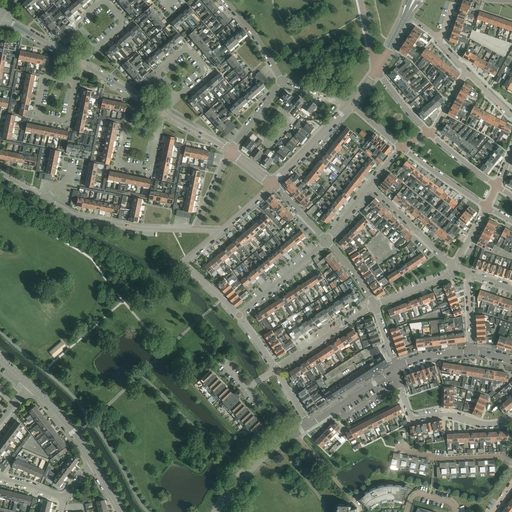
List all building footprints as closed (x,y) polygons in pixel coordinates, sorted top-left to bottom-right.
[(34,0),(28,0),(27,1),(32,6),(36,11),(38,9),(34,4),(36,2),(37,2),(34,0)] [(34,0),(37,2),(36,2),(44,11),(46,9),(41,3),(43,1),(42,0),(34,0)] [(68,0),(67,0),(66,1),(70,5),(67,7),(68,9),(73,14),(77,10),(73,5),(68,0)] [(73,0),(75,3),(73,5),(77,10),(82,6),(77,1),(78,1),(77,0),(73,0)] [(127,1),(122,6),(126,10),(131,6),(137,0),(133,0),(133,1),(132,1),(129,3),(127,1)] [(202,5),(199,8),(200,10),(204,7),(206,10),(208,8),(213,3),(210,0),(208,0),(204,3),(202,5)] [(462,4),(461,7),(470,10),(472,10),(478,13),(481,6),(477,4),(475,8),(474,8),(473,6),(472,7),(471,7),(472,3),(471,3),(471,2),(470,1),(469,2),(464,0),(463,1),(462,1),(462,3),(462,4)] [(27,1),(23,5),(27,10),(28,9),(32,6),(27,1)] [(64,3),(62,5),(66,10),(64,13),(67,17),(68,18),(73,14),(68,9),(67,7),(64,3)] [(206,10),(203,12),(205,14),(207,11),(208,12),(210,14),(217,8),(213,3),(208,8),(206,10)] [(135,10),(130,15),(134,19),(148,6),(146,4),(140,10),(138,7),(137,8),(135,10)] [(131,6),(126,10),(130,15),(135,10),(131,6)] [(40,18),(41,20),(42,20),(44,22),(52,15),(58,9),(57,7),(48,14),(47,11),(45,13),(40,17),(40,18)] [(189,7),(184,11),(191,19),(192,19),(197,25),(199,24),(194,17),(191,15),(194,12),(190,8),(189,7)] [(461,7),(459,12),(473,17),(474,17),(474,15),(471,13),(472,10),(470,10),(461,7)] [(149,8),(134,20),(137,24),(139,22),(138,20),(140,18),(140,19),(146,14),(148,17),(153,12),(149,8)] [(210,14),(203,20),(205,22),(212,16),(214,19),(216,17),(221,12),(217,8),(210,14)] [(184,11),(180,15),(185,20),(191,27),(193,25),(189,20),(191,19),(184,11)] [(44,22),(44,23),(46,25),(48,27),(53,22),(62,14),(60,12),(55,17),(53,18),(52,15),(44,22)] [(148,17),(143,21),(144,23),(148,20),(150,22),(152,21),(157,17),(153,12),(148,17)] [(214,19),(211,21),(212,23),(215,21),(216,21),(216,20),(218,23),(219,23),(220,22),(220,21),(225,17),(226,16),(224,14),(223,14),(221,12),(216,17),(214,19)] [(458,14),(457,17),(457,18),(458,18),(457,18),(465,21),(468,21),(469,18),(472,20),(473,17),(459,12),(459,14),(458,14)] [(477,19),(476,22),(477,22),(479,23),(480,20),(483,21),(486,14),(480,12),(479,13),(477,19)] [(486,14),(483,21),(489,23),(491,16),(486,14)] [(177,17),(175,19),(180,24),(186,31),(188,33),(190,31),(182,22),(185,20),(180,15),(179,15),(177,17)] [(491,16),(489,23),(495,25),(497,18),(491,16)] [(150,22),(146,26),(148,28),(153,23),(156,26),(161,21),(157,17),(152,21),(150,22)] [(218,23),(214,26),(216,28),(219,25),(221,24),(224,26),(229,22),(229,21),(230,21),(230,20),(228,18),(227,18),(227,19),(225,17),(220,21),(220,22),(219,23),(218,23)] [(457,18),(456,24),(463,26),(473,29),(473,27),(464,24),(465,21),(457,18)] [(497,18),(495,25),(500,27),(503,20),(497,18)] [(175,19),(171,23),(175,28),(180,24),(175,19)] [(501,27),(500,30),(502,30),(503,28),(506,29),(508,22),(503,20),(500,27),(501,27)] [(156,26),(150,30),(152,32),(157,29),(159,31),(160,31),(165,26),(161,21),(156,26)] [(53,22),(48,27),(52,31),(57,26),(53,22)] [(230,23),(228,25),(234,32),(231,34),(233,36),(238,42),(243,38),(236,30),(231,25),(230,23)] [(239,27),(236,30),(243,38),(247,34),(238,23),(236,25),(239,27)] [(51,32),(53,34),(54,34),(55,34),(56,36),(58,33),(61,32),(63,30),(65,28),(66,26),(64,24),(61,27),(59,25),(57,26),(52,31),(51,32)] [(456,24),(454,29),(461,32),(462,29),(472,32),(473,29),(463,26),(456,24)] [(137,25),(132,29),(137,35),(139,37),(142,41),(145,39),(141,34),(141,33),(142,32),(141,31),(137,25)] [(416,26),(412,32),(428,43),(429,42),(426,40),(427,38),(423,35),(425,33),(416,26)] [(173,28),(171,29),(174,32),(172,35),(178,42),(182,39),(177,33),(173,28)] [(132,29),(127,33),(132,39),(137,44),(138,42),(136,40),(139,37),(137,35),(132,29)] [(227,29),(225,31),(231,37),(228,39),(229,40),(233,46),(234,46),(235,46),(237,45),(237,44),(236,43),(238,42),(233,36),(231,34),(227,29)] [(454,29),(452,35),(466,39),(466,38),(467,37),(460,35),(461,32),(454,29)] [(169,32),(167,30),(165,32),(169,37),(167,39),(169,41),(174,46),(178,42),(172,35),(171,34),(171,35),(169,32)] [(193,31),(188,36),(192,40),(198,36),(193,31)] [(412,32),(409,37),(416,42),(418,38),(427,44),(428,43),(412,32)] [(127,33),(123,37),(128,43),(132,48),(134,46),(130,41),(132,39),(127,33)] [(223,33),(221,35),(224,39),(227,42),(224,44),(224,45),(228,50),(229,50),(230,51),(232,49),(232,48),(232,47),(233,46),(229,40),(228,39),(224,35),(223,33)] [(198,36),(192,40),(196,45),(201,40),(207,35),(206,34),(203,36),(202,36),(200,38),(198,36)] [(452,35),(449,41),(460,45),(461,42),(462,42),(468,44),(469,41),(466,39),(452,35)] [(164,36),(163,37),(165,40),(166,41),(163,43),(163,44),(164,44),(164,45),(169,50),(174,46),(169,41),(167,39),(164,36)] [(123,37),(118,41),(123,46),(128,43),(123,37)] [(409,37),(405,42),(413,47),(416,42),(409,37)] [(201,40),(196,45),(200,49),(205,45),(211,40),(209,38),(203,43),(201,40)] [(160,39),(158,41),(161,45),(158,47),(160,49),(165,54),(164,55),(165,55),(167,53),(167,52),(169,51),(169,50),(164,45),(164,44),(163,44),(163,43),(160,39)] [(116,43),(114,45),(119,50),(123,55),(126,59),(128,58),(123,51),(121,49),(123,46),(118,41),(117,40),(115,42),(115,43),(116,43)] [(0,41),(0,46),(0,48),(8,50),(16,52),(16,51),(19,52),(19,51),(20,46),(16,45),(15,49),(8,47),(9,44),(5,43),(5,42),(1,41),(0,41)] [(405,42),(402,47),(409,51),(412,53),(417,57),(419,54),(411,49),(413,47),(405,42)] [(147,43),(145,45),(149,49),(151,52),(149,54),(155,62),(160,58),(153,50),(151,47),(151,48),(147,43)] [(156,48),(153,50),(160,58),(164,55),(165,54),(160,49),(158,47),(155,43),(155,44),(154,45),(156,48)] [(114,45),(109,49),(114,54),(122,63),(125,61),(119,55),(117,54),(116,53),(119,50),(114,45)] [(205,45),(200,49),(204,54),(209,49),(205,45)] [(209,49),(204,54),(208,58),(213,54),(219,49),(217,47),(214,50),(214,49),(211,52),(209,49)] [(399,51),(399,52),(406,57),(408,54),(416,59),(417,57),(412,53),(409,51),(402,47),(399,51)] [(0,54),(7,55),(15,57),(17,58),(18,53),(19,52),(16,51),(16,52),(15,55),(7,53),(8,50),(0,48),(0,54)] [(213,54),(208,58),(212,63),(217,58),(217,59),(219,57),(227,50),(225,48),(215,56),(213,54)] [(467,51),(463,58),(468,61),(472,54),(475,49),(472,48),(471,49),(470,49),(468,48),(467,51)] [(109,49),(105,53),(114,63),(116,62),(112,57),(114,54),(109,49)] [(417,65),(417,66),(419,68),(419,67),(431,52),(426,49),(421,55),(424,57),(420,62),(417,65)] [(146,51),(144,53),(149,58),(146,61),(150,66),(155,62),(149,54),(146,51)] [(419,67),(419,68),(420,69),(421,69),(428,60),(431,62),(435,56),(431,52),(419,67)] [(217,58),(212,63),(216,68),(227,58),(228,57),(231,55),(229,53),(223,57),(219,57),(217,59),(217,58)] [(0,60),(5,61),(5,62),(8,62),(10,62),(10,60),(9,60),(6,59),(7,56),(7,55),(0,54),(0,60)] [(472,54),(468,61),(473,64),(477,57),(478,55),(476,54),(475,56),(472,54)] [(128,61),(122,65),(126,70),(133,64),(141,58),(139,55),(135,59),(130,64),(128,61)] [(231,56),(221,65),(223,66),(225,64),(226,64),(228,63),(230,65),(235,60),(236,60),(236,59),(234,57),(233,57),(233,58),(231,56)] [(432,67),(427,73),(429,74),(429,73),(435,66),(440,60),(435,56),(431,62),(433,64),(432,67)] [(477,57),(473,64),(474,64),(479,67),(483,60),(477,57)] [(494,66),(490,73),(495,76),(499,69),(500,66),(500,67),(504,61),(505,58),(502,57),(501,59),(498,65),(495,63),(494,66)] [(395,69),(389,75),(393,79),(399,74),(402,71),(412,62),(406,58),(404,61),(406,62),(406,63),(402,67),(399,69),(397,67),(395,69)] [(488,63),(484,70),(485,70),(484,70),(485,71),(486,72),(487,72),(490,73),(494,66),(495,63),(497,60),(494,59),(493,61),(490,59),(488,63)] [(235,60),(230,65),(234,70),(239,65),(235,60)] [(429,74),(428,75),(431,77),(436,70),(438,72),(440,70),(445,63),(440,60),(435,66),(429,73),(429,74)] [(483,60),(479,67),(484,70),(488,63),(483,60)] [(440,75),(433,84),(435,86),(438,82),(440,80),(441,78),(450,67),(445,63),(440,70),(438,72),(440,73),(440,75)] [(133,64),(126,70),(130,75),(136,70),(141,65),(139,64),(136,67),(133,64)] [(229,74),(226,76),(228,78),(230,75),(234,73),(237,75),(238,74),(243,69),(239,65),(234,70),(229,74)] [(450,67),(441,78),(442,80),(443,80),(445,77),(448,79),(454,71),(450,67)] [(237,75),(231,80),(232,82),(240,76),(242,79),(247,74),(243,69),(238,74),(237,75)] [(399,74),(393,79),(396,83),(403,78),(405,76),(410,71),(409,69),(404,73),(402,71),(399,74)] [(136,70),(130,75),(134,79),(140,75),(136,70)] [(448,79),(443,85),(445,87),(449,81),(450,81),(453,83),(455,81),(459,75),(454,71),(448,79)] [(215,76),(214,77),(219,82),(219,83),(221,85),(227,92),(232,87),(230,85),(227,87),(223,83),(223,81),(225,80),(224,78),(222,76),(219,73),(218,72),(216,75),(216,76),(215,76)] [(140,75),(134,79),(138,84),(140,82),(143,80),(145,78),(147,76),(149,74),(148,74),(147,73),(144,75),(142,77),(140,75)] [(403,78),(396,83),(400,88),(408,81),(414,76),(412,74),(410,76),(407,78),(405,76),(403,78)] [(212,79),(210,81),(216,88),(219,92),(221,90),(219,87),(219,86),(221,85),(219,83),(219,82),(214,77),(214,76),(213,76),(211,78),(211,79),(212,79)] [(254,83),(256,85),(255,85),(260,91),(265,87),(265,86),(263,84),(261,82),(259,80),(257,77),(256,76),(254,77),(257,80),(256,81),(254,83)] [(410,87),(418,80),(417,79),(414,80),(410,83),(408,81),(400,88),(404,92),(410,87)] [(419,86),(408,96),(412,101),(418,95),(420,94),(419,92),(419,91),(428,83),(426,80),(419,86)] [(210,81),(205,85),(210,90),(218,99),(220,98),(215,91),(214,90),(216,88),(210,81)] [(465,82),(462,88),(475,95),(476,93),(470,90),(472,86),(465,82)] [(245,90),(244,91),(251,99),(256,95),(251,89),(247,84),(245,85),(248,88),(245,90)] [(205,85),(201,89),(207,96),(210,100),(212,98),(209,95),(210,95),(208,92),(210,90),(205,85)] [(251,89),(256,95),(260,91),(255,85),(251,89)] [(410,87),(404,92),(408,96),(419,86),(417,85),(412,89),(410,87)] [(243,92),(240,94),(242,97),(247,103),(251,99),(244,91),(245,90),(242,87),(241,89),(243,92)] [(459,93),(459,94),(466,97),(467,94),(474,98),(475,95),(462,88),(459,93)] [(12,89),(11,95),(14,96),(15,92),(23,94),(23,98),(30,99),(32,93),(24,92),(15,90),(12,89)] [(83,89),(82,93),(83,93),(82,96),(90,98),(92,98),(98,99),(101,100),(102,94),(99,93),(98,97),(93,96),(94,93),(94,92),(92,92),(91,92),(87,91),(87,90),(86,90),(83,89)] [(201,89),(196,93),(201,98),(203,100),(206,104),(209,108),(211,106),(208,103),(204,98),(207,96),(201,89)] [(230,91),(228,93),(236,102),(233,105),(238,110),(238,111),(239,111),(241,109),(241,108),(242,107),(237,101),(238,101),(230,91)] [(238,91),(236,93),(239,96),(238,96),(240,99),(238,101),(237,101),(242,107),(247,103),(242,97),(240,94),(238,91)] [(285,91),(280,98),(283,100),(286,102),(287,102),(290,105),(295,99),(285,91)] [(193,95),(192,97),(196,102),(197,102),(205,111),(206,110),(204,107),(204,106),(200,102),(203,100),(201,98),(196,93),(196,92),(195,92),(193,94),(193,95)] [(431,93),(429,95),(434,100),(431,102),(436,108),(441,104),(435,98),(436,98),(434,96),(433,96),(431,93)] [(424,94),(423,96),(429,103),(427,106),(432,112),(436,108),(431,102),(424,94)] [(436,98),(435,98),(441,104),(445,100),(440,94),(436,98)] [(459,94),(456,99),(469,106),(470,105),(472,107),(474,105),(464,100),(466,97),(459,94)] [(225,95),(223,97),(225,100),(229,105),(229,106),(227,108),(228,109),(232,114),(233,115),(238,110),(233,105),(229,99),(225,95)] [(82,96),(81,102),(89,103),(89,104),(91,104),(92,101),(92,98),(90,98),(82,96)] [(288,108),(286,111),(288,113),(294,105),(297,108),(298,108),(303,100),(297,96),(295,99),(290,105),(288,108)] [(3,99),(1,107),(7,108),(9,100),(9,97),(7,97),(7,99),(3,99)] [(192,97),(187,101),(192,106),(194,108),(196,106),(202,113),(205,111),(197,102),(196,102),(192,97)] [(101,107),(101,109),(104,110),(103,116),(105,117),(107,110),(109,100),(103,99),(101,107)] [(468,108),(469,106),(456,99),(453,104),(460,108),(462,105),(464,106),(468,108)] [(297,108),(291,116),(294,118),(302,108),(310,114),(317,105),(310,100),(307,103),(303,100),(298,108),(297,108)] [(413,102),(410,104),(412,107),(415,104),(417,107),(421,111),(418,113),(418,114),(421,117),(421,118),(422,120),(423,119),(423,120),(428,116),(422,110),(423,109),(419,105),(416,103),(415,100),(413,102)] [(10,101),(9,107),(12,108),(12,104),(21,106),(20,109),(28,111),(29,105),(21,104),(21,103),(13,101),(13,102),(10,101)] [(422,101),(420,102),(425,107),(423,109),(422,110),(428,116),(432,112),(427,106),(422,101)] [(81,102),(80,108),(88,109),(88,110),(90,110),(91,107),(88,107),(89,104),(89,103),(81,102)] [(210,109),(204,114),(209,118),(214,114),(215,112),(224,105),(222,104),(215,110),(212,107),(210,109)] [(453,104),(451,109),(464,116),(465,114),(462,112),(459,110),(460,108),(453,104)] [(472,119),(468,125),(470,127),(472,124),(473,122),(480,109),(474,106),(472,110),(470,113),(469,116),(471,118),(472,119)] [(214,114),(209,118),(212,123),(218,118),(224,113),(223,113),(227,110),(225,108),(219,113),(218,115),(215,112),(214,114)] [(448,115),(455,118),(458,120),(459,117),(466,120),(467,118),(464,116),(451,109),(448,115)] [(480,109),(473,122),(475,123),(477,120),(480,121),(481,119),(485,112),(480,109)] [(484,121),(481,127),(483,128),(485,125),(486,122),(490,115),(485,112),(481,119),(484,121)] [(77,114),(77,117),(78,117),(78,120),(86,121),(96,123),(98,117),(94,117),(93,120),(86,119),(87,115),(79,114),(78,114),(77,114)] [(490,115),(486,122),(485,125),(490,128),(492,125),(496,118),(490,115)] [(218,118),(212,123),(216,127),(222,123),(227,118),(226,116),(223,119),(223,118),(220,121),(218,118)] [(443,128),(440,131),(443,134),(444,134),(445,135),(451,129),(457,122),(450,118),(449,120),(452,123),(450,125),(447,124),(444,128),(443,127),(443,128)] [(492,132),(491,133),(493,134),(494,133),(496,130),(497,127),(501,120),(496,118),(492,125),(495,126),(492,132)] [(494,133),(493,134),(496,136),(498,131),(500,129),(502,130),(506,123),(501,120),(497,127),(496,130),(494,133)] [(107,126),(106,127),(108,128),(116,129),(118,123),(110,122),(108,121),(107,126)] [(222,123),(216,127),(220,132),(223,130),(225,128),(227,126),(229,124),(231,122),(230,121),(227,123),(224,125),(222,123)] [(299,121),(297,124),(309,133),(309,134),(310,134),(314,128),(307,123),(305,126),(299,121)] [(502,130),(497,140),(500,141),(503,134),(504,134),(508,136),(510,132),(509,131),(511,126),(506,123),(502,130)] [(299,130),(294,138),(300,142),(301,143),(309,134),(309,133),(297,124),(295,126),(295,127),(299,130)] [(37,134),(36,139),(39,139),(40,134),(43,135),(45,127),(39,126),(37,134)] [(76,126),(75,132),(83,133),(88,134),(88,131),(84,130),(84,127),(76,126)] [(446,135),(445,136),(447,138),(448,138),(448,137),(450,139),(455,132),(459,127),(458,126),(453,131),(451,129),(445,135),(446,135)] [(455,132),(450,139),(454,142),(460,136),(462,134),(467,127),(466,126),(463,129),(462,129),(458,134),(455,132)] [(43,135),(42,139),(45,139),(46,136),(49,136),(51,128),(50,128),(45,127),(43,135)] [(347,127),(343,132),(350,138),(351,138),(353,135),(356,138),(358,136),(354,133),(347,127)] [(460,136),(454,142),(459,146),(464,140),(469,135),(468,134),(472,129),(470,128),(469,129),(467,133),(462,138),(460,136)] [(464,140),(459,146),(463,150),(469,143),(471,141),(478,132),(475,131),(469,139),(467,142),(464,140)] [(343,132),(339,137),(346,142),(350,138),(343,132)] [(68,141),(66,151),(72,152),(74,144),(76,133),(73,133),(71,142),(68,141)] [(287,133),(285,135),(286,135),(291,140),(285,147),(291,151),(292,152),(300,142),(294,138),(289,134),(287,133)] [(368,140),(362,149),(364,150),(370,142),(373,144),(379,137),(374,133),(368,140)] [(80,143),(78,154),(84,155),(86,144),(86,143),(87,135),(85,135),(83,142),(82,143),(80,143)] [(478,142),(468,154),(472,157),(478,151),(480,148),(478,147),(478,146),(485,136),(483,135),(477,142),(478,142)] [(86,144),(84,155),(90,156),(91,148),(94,137),(91,136),(89,143),(89,145),(88,145),(86,144)] [(339,137),(335,142),(342,147),(344,145),(349,148),(350,146),(346,142),(339,137)] [(379,137),(373,144),(377,148),(383,141),(379,137)] [(249,138),(243,146),(253,154),(257,148),(261,143),(263,141),(260,139),(256,144),(249,138)] [(74,144),(72,152),(78,154),(80,143),(81,140),(78,139),(77,145),(74,144)] [(469,143),(463,150),(468,154),(478,142),(477,142),(476,140),(473,143),(471,141),(469,143)] [(281,148),(275,155),(277,156),(280,158),(283,161),(291,151),(285,147),(280,142),(278,141),(276,144),(281,148)] [(376,150),(373,153),(375,155),(378,151),(379,151),(381,153),(382,152),(388,144),(383,141),(377,148),(376,150)] [(486,143),(501,156),(505,151),(499,146),(497,145),(496,146),(494,146),(488,141),(486,143)] [(335,142),(332,147),(338,152),(342,147),(335,142)] [(19,155),(17,163),(23,164),(25,156),(26,152),(27,147),(27,145),(21,143),(21,146),(24,147),(23,152),(20,152),(19,155)] [(94,143),(93,149),(95,150),(96,145),(102,147),(104,147),(104,151),(112,153),(113,147),(103,145),(101,144),(96,143),(96,144),(94,143)] [(486,143),(484,145),(489,148),(491,151),(489,153),(498,161),(501,156),(486,143)] [(381,153),(375,160),(380,164),(382,161),(379,159),(380,157),(381,157),(384,153),(387,155),(390,151),(391,151),(392,149),(392,148),(388,144),(382,152),(381,153)] [(332,147),(328,151),(334,157),(336,154),(340,157),(342,155),(338,152),(332,147)] [(253,154),(251,156),(261,163),(267,156),(268,155),(271,151),(268,149),(264,154),(257,148),(253,154)] [(482,148),(481,150),(482,151),(485,153),(488,155),(486,158),(488,160),(494,165),(498,161),(489,153),(486,151),(482,148)] [(201,160),(201,162),(203,163),(204,160),(207,161),(208,158),(208,155),(209,152),(203,151),(201,160)] [(328,151),(324,156),(330,161),(332,163),(336,158),(334,157),(328,151)] [(25,156),(23,164),(29,165),(31,157),(31,155),(31,153),(26,152),(25,156)] [(479,152),(477,154),(481,157),(484,160),(482,162),(484,164),(491,169),(494,165),(488,160),(486,158),(483,155),(479,152)] [(31,157),(29,165),(35,166),(37,158),(38,154),(35,154),(34,157),(31,157)] [(365,154),(364,156),(369,160),(367,163),(366,163),(372,168),(376,163),(370,158),(365,154)] [(267,156),(261,163),(267,168),(272,162),(275,164),(279,159),(280,158),(277,156),(273,160),(270,158),(271,157),(268,155),(267,156)] [(324,156),(320,161),(326,166),(328,167),(329,168),(331,166),(340,173),(342,171),(340,169),(339,169),(337,167),(332,163),(330,161),(324,156)] [(362,159),(360,161),(362,163),(360,165),(363,168),(368,172),(372,168),(366,163),(367,163),(362,159)] [(320,161),(316,166),(323,171),(324,169),(326,170),(328,167),(326,166),(320,161)] [(406,161),(395,175),(397,177),(402,171),(404,169),(407,171),(411,165),(411,164),(409,162),(409,163),(406,161)] [(90,162),(89,168),(99,170),(99,169),(97,168),(98,164),(90,162)] [(484,164),(482,162),(480,164),(483,166),(480,169),(487,174),(491,169),(484,164)] [(358,163),(356,166),(361,170),(359,172),(365,177),(368,172),(363,168),(360,165),(358,163)] [(403,176),(400,179),(402,180),(404,177),(405,177),(407,175),(410,177),(416,169),(416,168),(414,166),(413,167),(411,165),(407,171),(403,176)] [(316,166),(312,171),(319,176),(323,171),(316,166)] [(44,167),(43,169),(47,170),(46,174),(49,174),(52,175),(52,176),(54,176),(54,175),(55,175),(56,169),(44,167)] [(354,168),(353,170),(355,172),(358,174),(356,177),(355,177),(361,182),(365,177),(359,172),(354,168)] [(189,169),(189,171),(190,172),(189,175),(191,176),(199,177),(200,177),(200,174),(200,173),(200,171),(192,170),(189,169)] [(410,177),(407,179),(409,181),(410,181),(414,176),(416,178),(421,173),(416,169),(410,177)] [(312,171),(309,175),(315,180),(319,176),(312,171)] [(330,177),(332,179),(334,180),(338,176),(334,172),(330,177)] [(157,179),(166,181),(171,182),(172,179),(166,178),(167,175),(159,173),(157,179)] [(349,174),(349,175),(354,179),(352,181),(352,182),(357,186),(361,182),(355,177),(356,177),(350,173),(349,174)] [(390,173),(387,178),(400,188),(402,186),(396,181),(397,179),(390,173)] [(412,183),(410,186),(411,188),(414,185),(416,182),(419,184),(425,176),(421,173),(416,178),(412,183)] [(119,182),(118,190),(118,193),(124,194),(124,191),(120,191),(121,185),(125,186),(126,184),(127,175),(121,174),(120,183),(119,182)] [(289,179),(283,185),(287,189),(293,184),(300,177),(297,174),(296,175),(296,177),(294,179),(291,177),(289,179)] [(125,186),(124,190),(127,190),(128,184),(131,185),(133,177),(127,175),(126,184),(125,186)] [(309,175),(305,180),(311,186),(315,180),(309,175)] [(345,176),(343,178),(345,179),(348,181),(346,184),(345,184),(346,184),(348,186),(353,191),(357,186),(352,182),(352,181),(349,179),(347,177),(345,176)] [(419,184),(417,187),(419,189),(421,185),(424,188),(426,186),(425,186),(430,180),(425,176),(419,184)] [(387,178),(383,182),(391,188),(392,185),(395,188),(398,191),(400,188),(387,178)] [(183,180),(183,183),(189,184),(189,187),(197,189),(198,188),(198,186),(198,185),(197,185),(198,183),(190,182),(190,181),(187,181),(183,180)] [(424,188),(422,191),(423,192),(428,187),(430,189),(434,184),(430,180),(425,186),(426,186),(424,188)] [(150,191),(148,199),(155,201),(156,192),(157,189),(158,186),(159,181),(156,181),(155,185),(154,185),(154,189),(151,188),(150,190),(150,191)] [(298,188),(292,194),(296,198),(302,193),(302,192),(299,190),(304,185),(305,186),(307,184),(304,181),(302,183),(297,188),(298,188)] [(382,183),(378,187),(382,190),(383,189),(389,194),(390,192),(391,192),(393,193),(391,195),(393,197),(397,193),(395,191),(391,188),(383,182),(382,183)] [(168,195),(166,203),(172,204),(174,195),(176,185),(174,184),(173,188),(172,188),(171,194),(168,194),(168,195)] [(293,184),(287,189),(292,194),(298,188),(297,188),(293,184)] [(430,189),(426,195),(428,196),(430,194),(433,196),(435,193),(439,188),(434,184),(430,189)] [(337,186),(336,187),(340,191),(338,194),(341,196),(340,196),(346,200),(350,196),(344,191),(337,186)] [(348,186),(344,191),(350,196),(353,191),(348,186)] [(433,196),(428,202),(430,203),(436,197),(438,199),(439,197),(444,191),(439,188),(435,193),(433,196)] [(156,192),(155,201),(160,202),(162,193),(163,190),(157,189),(156,192)] [(162,193),(160,202),(161,202),(160,203),(161,203),(164,204),(164,203),(166,203),(168,195),(168,194),(169,192),(169,190),(166,189),(166,191),(165,193),(162,193)] [(302,193),(296,198),(300,203),(306,197),(304,194),(307,191),(305,189),(302,192),(302,193)] [(97,192),(96,199),(94,209),(100,210),(101,202),(102,202),(102,200),(99,200),(101,191),(98,190),(97,192)] [(336,191),(334,194),(339,198),(337,200),(342,205),(346,200),(340,196),(341,196),(338,194),(336,191)] [(393,199),(398,203),(405,195),(407,193),(405,191),(401,196),(398,193),(393,199)] [(405,195),(398,203),(403,207),(407,201),(412,196),(411,196),(414,192),(412,191),(407,197),(405,195)] [(444,191),(439,197),(444,201),(448,195),(444,191)] [(183,192),(182,195),(187,196),(186,199),(194,201),(194,200),(195,200),(196,197),(195,197),(195,195),(187,193),(183,192)] [(77,203),(76,206),(82,207),(85,194),(82,194),(82,196),(78,196),(78,197),(77,200),(77,203)] [(264,206),(262,208),(264,211),(267,209),(271,205),(277,199),(272,195),(266,200),(269,203),(266,206),(264,206)] [(440,206),(437,209),(439,211),(442,207),(444,205),(445,204),(447,206),(453,199),(448,195),(444,201),(442,203),(440,206)] [(306,197),(300,203),(304,207),(305,207),(305,206),(309,209),(313,205),(312,205),(314,203),(320,198),(318,196),(310,203),(310,202),(311,202),(306,197)] [(332,196),(330,198),(333,200),(335,202),(333,205),(338,210),(342,205),(337,200),(332,196)] [(179,198),(179,200),(184,201),(186,202),(185,205),(193,207),(194,201),(186,199),(184,199),(179,198)] [(277,199),(271,205),(273,208),(272,209),(273,211),(274,211),(281,204),(277,199)] [(370,204),(367,207),(369,208),(372,206),(374,208),(375,208),(379,203),(375,199),(370,204)] [(412,205),(408,210),(412,214),(417,209),(424,200),(422,199),(415,207),(412,205)] [(448,206),(445,209),(447,211),(449,208),(449,209),(451,206),(454,208),(458,203),(453,199),(447,206),(448,206)] [(101,202),(100,210),(106,211),(108,201),(108,200),(105,200),(104,203),(102,202),(101,202)] [(462,200),(458,205),(461,207),(466,211),(472,216),(476,212),(472,209),(472,208),(470,207),(469,206),(467,209),(462,204),(464,202),(462,201),(462,200)] [(327,202),(327,203),(329,205),(330,205),(327,208),(329,210),(335,214),(338,210),(333,205),(328,201),(327,202)] [(407,201),(403,207),(408,210),(412,205),(407,201)] [(129,202),(128,205),(130,205),(132,206),(132,209),(140,211),(141,205),(131,203),(129,202)] [(374,208),(372,210),(374,212),(376,210),(379,212),(384,207),(379,203),(375,208),(374,208)] [(181,204),(180,207),(184,207),(183,211),(186,211),(189,212),(192,212),(193,207),(185,205),(181,204)] [(281,204),(274,211),(278,215),(279,214),(285,208),(281,204)] [(324,205),(322,207),(325,210),(328,212),(326,214),(325,214),(331,219),(335,214),(329,210),(327,208),(324,205)] [(458,205),(457,207),(463,212),(461,214),(462,215),(469,221),(472,216),(466,211),(461,207),(458,205)] [(417,209),(412,214),(417,218),(424,210),(426,207),(423,206),(419,211),(417,209)] [(384,207),(379,212),(383,216),(388,211),(384,207)] [(285,208),(279,214),(283,218),(289,213),(285,208)] [(455,209),(451,214),(454,216),(456,213),(457,214),(460,217),(459,219),(465,225),(469,221),(462,215),(461,214),(458,212),(455,209)] [(321,210),(319,212),(322,214),(321,214),(319,217),(322,219),(327,224),(331,219),(325,214),(326,214),(324,213),(321,210)] [(424,210),(417,218),(422,222),(426,216),(430,211),(429,210),(427,212),(424,210)] [(383,216),(374,225),(377,227),(381,223),(380,222),(382,220),(382,221),(385,218),(387,220),(387,221),(392,216),(388,211),(383,216)] [(119,213),(118,219),(121,220),(122,216),(128,217),(130,217),(129,221),(137,223),(139,217),(119,213)] [(289,213),(283,218),(288,223),(293,218),(293,217),(289,213)] [(426,216),(422,222),(426,226),(431,220),(434,216),(434,217),(435,215),(433,213),(431,216),(429,219),(426,216)] [(431,220),(426,226),(431,229),(435,224),(437,221),(439,220),(443,215),(440,214),(437,218),(436,218),(434,217),(434,216),(431,220)] [(451,214),(448,218),(451,220),(453,218),(456,221),(456,222),(455,224),(462,229),(463,229),(465,227),(465,226),(465,225),(459,219),(454,216),(451,214)] [(266,215),(261,219),(267,225),(269,223),(271,226),(274,224),(272,221),(266,215)] [(387,220),(379,229),(381,231),(385,227),(385,226),(386,224),(389,227),(397,220),(392,216),(387,221),(387,220)] [(365,217),(360,222),(365,226),(367,228),(370,231),(374,235),(376,233),(371,229),(369,227),(369,226),(367,224),(369,222),(365,217)] [(435,224),(431,229),(431,230),(433,232),(434,232),(436,233),(440,228),(447,219),(445,217),(440,223),(439,223),(437,221),(435,224)] [(261,219),(257,223),(262,229),(263,230),(265,228),(266,230),(272,236),(274,235),(273,232),(269,228),(267,225),(261,219)] [(389,227),(387,229),(389,231),(391,229),(394,227),(396,229),(401,224),(397,220),(389,227)] [(489,220),(487,225),(494,229),(494,228),(496,229),(497,227),(503,230),(504,227),(497,224),(496,223),(496,222),(495,222),(494,222),(489,220)] [(440,228),(436,233),(440,237),(445,231),(452,223),(450,221),(445,227),(443,230),(440,228)] [(360,222),(356,226),(361,231),(368,237),(369,236),(365,231),(363,229),(365,226),(360,222)] [(257,223),(252,227),(257,233),(262,229),(257,223)] [(396,229),(391,233),(393,235),(396,232),(399,235),(400,233),(405,228),(401,224),(396,229)] [(445,231),(440,237),(445,241),(449,235),(456,226),(455,225),(448,234),(445,231)] [(487,225),(484,229),(492,233),(495,235),(499,237),(500,234),(493,231),(494,229),(487,225)] [(356,226),(352,230),(357,235),(359,238),(361,239),(363,238),(360,235),(361,235),(359,233),(361,231),(356,226)] [(250,228),(247,231),(253,237),(255,235),(257,237),(259,235),(257,233),(252,227),(250,228)] [(291,228),(289,229),(291,231),(293,233),(293,234),(295,236),(292,238),(297,244),(301,240),(296,235),(297,234),(291,228)] [(399,235),(398,235),(399,237),(400,237),(402,235),(404,237),(409,232),(405,228),(400,233),(399,235)] [(449,235),(445,241),(450,245),(454,239),(461,230),(459,228),(452,237),(449,235)] [(501,236),(501,237),(503,238),(504,237),(506,238),(510,230),(505,228),(501,235),(501,236)] [(484,229),(482,234),(489,238),(492,233),(484,229)] [(352,230),(348,234),(353,239),(352,239),(354,240),(361,248),(364,246),(357,240),(359,238),(357,235),(352,230)] [(247,231),(243,235),(248,241),(250,239),(252,242),(254,240),(253,237),(247,231)] [(297,234),(296,235),(301,240),(306,236),(301,231),(297,234)] [(404,237),(396,246),(397,247),(404,241),(405,240),(408,242),(409,242),(414,237),(409,232),(404,237)] [(288,233),(286,235),(290,240),(288,242),(292,248),(297,244),(292,238),(288,233)] [(348,234),(343,239),(348,244),(353,248),(355,250),(357,249),(355,246),(352,244),(351,243),(354,240),(352,239),(353,239),(348,234)] [(482,234),(479,239),(487,243),(488,241),(489,241),(490,239),(489,238),(482,234)] [(243,235),(238,239),(243,245),(248,241),(243,235)] [(275,236),(273,238),(279,245),(276,247),(283,256),(288,251),(283,246),(275,236)] [(283,237),(282,239),(286,244),(283,246),(288,251),(292,248),(288,242),(283,237)] [(238,239),(233,243),(238,249),(240,251),(242,249),(243,249),(249,256),(251,254),(243,245),(238,239)] [(343,239),(339,243),(344,248),(348,244),(343,239)] [(479,239),(476,244),(484,248),(486,249),(487,247),(488,247),(492,249),(494,247),(490,245),(487,243),(479,239)] [(270,240),(268,242),(274,249),(272,251),(278,259),(283,256),(276,247),(270,240)] [(233,243),(228,247),(234,253),(236,251),(237,252),(240,251),(238,249),(233,243)] [(228,247),(224,251),(229,257),(230,259),(232,257),(234,258),(237,262),(238,262),(239,264),(241,262),(234,253),(228,247)] [(418,248),(416,250),(418,251),(420,255),(418,257),(421,263),(426,259),(427,259),(423,253),(418,248)] [(270,249),(268,250),(272,255),(269,257),(269,258),(274,263),(278,259),(272,251),(270,249)] [(475,259),(473,267),(478,269),(481,261),(484,251),(482,249),(479,260),(475,259)] [(224,251),(219,255),(224,261),(229,257),(224,251)] [(263,255),(261,257),(263,259),(263,260),(265,261),(264,262),(269,267),(274,263),(269,258),(269,257),(264,251),(261,253),(263,255)] [(358,252),(351,257),(354,262),(367,253),(366,251),(361,254),(359,252),(359,253),(358,252)] [(411,257),(411,258),(412,260),(416,266),(421,263),(418,257),(414,251),(412,252),(414,255),(411,257)] [(257,252),(254,253),(260,260),(260,261),(258,263),(265,271),(269,267),(264,262),(265,261),(263,260),(263,259),(261,257),(261,256),(257,252)] [(320,261),(317,264),(320,269),(323,267),(321,265),(323,263),(327,260),(328,262),(334,258),(330,253),(325,257),(325,258),(320,261)] [(367,253),(354,262),(357,266),(364,261),(362,258),(368,254),(367,253)] [(486,263),(483,271),(489,273),(491,264),(492,265),(495,255),(489,253),(488,256),(489,256),(491,257),(490,262),(487,261),(486,263)] [(219,255),(214,259),(220,265),(221,267),(224,265),(225,267),(228,265),(224,261),(219,255)] [(364,261),(357,266),(360,271),(367,266),(373,262),(375,261),(372,256),(370,258),(372,260),(370,261),(366,264),(364,261)] [(334,258),(328,262),(332,267),(338,263),(334,258)] [(214,259),(210,263),(215,269),(216,269),(218,267),(220,265),(214,259)] [(256,260),(254,262),(258,267),(255,270),(259,275),(265,271),(258,263),(256,260)] [(412,260),(407,263),(411,269),(416,266),(412,260)] [(396,267),(401,276),(406,273),(402,267),(403,266),(399,261),(397,262),(399,265),(396,267)] [(367,266),(360,271),(363,275),(370,271),(369,268),(375,264),(373,262),(367,266)] [(392,262),(390,263),(394,269),(391,270),(391,271),(392,273),(396,279),(401,276),(396,267),(392,262)] [(207,264),(203,267),(206,270),(207,269),(210,273),(211,275),(216,271),(215,269),(210,263),(207,264)] [(242,263),(240,265),(247,272),(244,274),(251,282),(255,278),(251,273),(242,263)] [(338,263),(332,267),(334,269),(336,272),(342,267),(338,263)] [(403,266),(402,267),(406,273),(411,269),(407,263),(403,266)] [(491,264),(489,273),(494,274),(497,266),(497,264),(495,263),(494,265),(492,265),(491,264)] [(238,267),(236,269),(240,274),(240,273),(244,278),(241,281),(246,286),(251,282),(244,274),(242,272),(238,267)] [(336,272),(328,278),(330,280),(336,275),(338,277),(340,276),(345,272),(342,267),(336,272)] [(390,275),(387,277),(391,283),(396,279),(392,273),(391,271),(391,270),(389,268),(387,269),(389,272),(390,275)] [(370,271),(363,275),(366,280),(373,275),(379,271),(378,269),(372,273),(370,271)] [(255,270),(251,273),(255,278),(259,275),(255,270)] [(373,275),(366,280),(369,285),(376,280),(378,278),(377,276),(380,273),(379,271),(373,275)] [(321,272),(315,276),(319,282),(323,287),(324,290),(326,293),(328,291),(326,288),(325,286),(323,283),(322,280),(325,278),(321,272)] [(338,278),(340,280),(341,278),(344,281),(349,277),(345,272),(340,276),(338,277),(338,278)] [(224,279),(217,284),(221,289),(229,283),(229,282),(233,279),(236,277),(234,274),(231,277),(228,279),(226,277),(224,279)] [(315,276),(310,279),(314,285),(318,290),(320,293),(321,296),(323,295),(320,289),(318,287),(319,287),(317,283),(319,282),(315,276)] [(376,280),(369,285),(372,289),(379,284),(382,282),(385,280),(384,278),(378,282),(376,280)] [(310,279),(305,282),(309,288),(314,285),(310,279)] [(232,288),(225,294),(229,298),(236,293),(234,290),(242,283),(240,281),(232,288)] [(305,282),(301,286),(306,294),(311,302),(314,301),(309,293),(311,291),(309,288),(305,282)] [(436,288),(433,289),(434,292),(435,294),(445,291),(453,288),(451,282),(447,284),(447,283),(446,283),(443,284),(443,285),(443,286),(443,287),(443,288),(437,291),(436,288)] [(229,283),(221,289),(225,294),(232,288),(230,285),(231,284),(229,283)] [(345,283),(342,284),(345,288),(353,301),(358,298),(353,291),(353,290),(352,291),(350,290),(345,283)] [(379,284),(372,289),(375,294),(382,289),(379,284)] [(301,286),(295,289),(299,295),(303,300),(305,303),(307,302),(305,299),(303,296),(306,294),(301,286)] [(353,301),(345,288),(343,289),(345,294),(343,295),(344,297),(349,304),(353,301)] [(445,291),(435,294),(436,297),(440,296),(444,294),(445,296),(447,296),(455,293),(455,292),(456,291),(455,289),(454,289),(453,288),(445,291)] [(295,289),(290,292),(295,299),(298,304),(301,309),(303,307),(300,302),(297,299),(298,299),(296,297),(299,295),(295,289)] [(382,289),(375,294),(378,298),(385,294),(385,293),(387,292),(386,290),(384,291),(382,289)] [(480,290),(477,299),(478,299),(478,301),(480,302),(480,300),(483,301),(485,292),(480,291),(480,290)] [(290,292),(285,296),(291,304),(294,309),(296,312),(298,311),(296,308),(293,303),(292,301),(295,299),(290,292)] [(338,292),(337,292),(335,293),(335,294),(338,297),(339,300),(344,307),(349,304),(344,297),(343,295),(341,297),(340,296),(338,292)] [(483,301),(482,302),(485,303),(487,304),(491,294),(485,292),(483,301)] [(236,293),(229,298),(233,303),(240,297),(236,293)] [(240,297),(233,303),(236,308),(237,307),(243,302),(242,300),(244,297),(246,296),(247,295),(246,294),(245,293),(242,295),(240,297)] [(433,293),(428,295),(430,302),(431,304),(432,308),(434,307),(433,304),(434,304),(432,301),(436,299),(433,293)] [(455,293),(447,296),(449,301),(457,298),(455,293)] [(488,310),(487,314),(490,315),(496,296),(491,294),(487,304),(489,305),(488,310)] [(428,295),(422,297),(424,304),(430,302),(428,295)] [(285,296),(280,299),(284,305),(288,310),(290,314),(291,316),(294,314),(289,307),(289,305),(290,304),(291,304),(285,296)] [(335,303),(330,296),(328,297),(331,302),(329,304),(330,306),(335,313),(339,310),(335,303)] [(496,296),(490,315),(492,315),(493,312),(495,306),(498,307),(498,306),(501,297),(496,296)] [(422,297),(416,299),(419,306),(422,316),(425,315),(423,311),(422,308),(423,308),(425,307),(425,306),(424,304),(422,297)] [(498,307),(498,308),(503,310),(504,308),(506,299),(501,297),(498,306),(498,307)] [(443,303),(439,305),(440,307),(444,306),(450,304),(451,306),(459,303),(457,298),(449,301),(443,303)] [(280,299),(275,302),(280,310),(286,319),(288,318),(283,310),(284,310),(282,307),(284,305),(280,299)] [(416,299),(411,301),(413,308),(414,311),(416,314),(418,313),(416,310),(417,310),(416,307),(419,306),(416,299)] [(326,300),(324,301),(328,307),(326,309),(330,316),(335,313),(330,306),(329,304),(329,303),(326,300)] [(339,300),(335,303),(339,310),(344,307),(339,300)] [(411,301),(405,304),(408,310),(408,312),(411,319),(413,318),(411,313),(412,311),(414,311),(413,308),(411,301)] [(275,302),(270,306),(274,312),(278,317),(280,316),(278,313),(277,311),(280,310),(275,302)] [(446,311),(442,312),(443,315),(447,313),(450,312),(461,308),(459,303),(451,306),(452,309),(446,311)] [(319,304),(317,306),(320,310),(321,312),(326,319),(330,316),(326,309),(324,307),(322,308),(319,304)] [(405,304),(400,306),(402,312),(404,318),(406,318),(405,313),(408,312),(408,310),(405,304)] [(270,306),(265,309),(270,316),(273,321),(275,319),(272,314),(274,312),(270,306)] [(400,306),(394,308),(396,315),(398,317),(399,320),(401,320),(400,317),(399,314),(402,312),(400,306)] [(394,308),(388,310),(389,313),(391,317),(392,320),(394,319),(395,319),(397,325),(400,324),(399,320),(398,317),(396,315),(394,308)] [(461,308),(450,312),(451,315),(454,314),(455,316),(463,313),(461,308)] [(265,309),(260,312),(264,318),(268,324),(272,329),(274,327),(271,323),(267,318),(270,316),(265,309)] [(310,310),(308,312),(310,315),(312,318),(317,325),(321,322),(316,315),(312,314),(310,310)] [(255,316),(261,324),(262,324),(264,323),(269,331),(272,329),(268,324),(264,318),(260,312),(255,316)] [(308,312),(306,313),(308,317),(309,319),(307,321),(312,328),(317,325),(312,318),(310,315),(308,312)] [(321,312),(316,315),(321,322),(326,319),(321,312)] [(358,323),(356,323),(356,325),(356,326),(358,329),(366,326),(375,323),(373,318),(372,318),(372,317),(369,318),(369,319),(365,320),(366,323),(360,325),(360,324),(358,324),(358,323)] [(463,317),(454,318),(457,343),(466,342),(465,332),(464,332),(463,324),(464,324),(463,317)] [(299,318),(296,319),(300,325),(298,327),(303,334),(308,331),(303,324),(301,322),(299,318)] [(448,323),(445,324),(448,344),(457,343),(454,318),(451,318),(448,319),(448,323)] [(511,324),(511,323),(496,318),(496,325),(501,326),(498,335),(500,336),(497,345),(504,348),(511,324)] [(444,319),(438,320),(442,345),(448,344),(445,324),(444,319)] [(438,320),(431,321),(434,346),(442,345),(438,320)] [(307,321),(303,324),(308,331),(312,328),(307,321)] [(431,321),(423,322),(426,347),(434,346),(431,321)] [(423,322),(409,324),(411,330),(415,329),(415,330),(420,330),(421,337),(416,338),(418,348),(426,347),(423,322)] [(367,328),(362,330),(363,333),(368,331),(377,328),(375,323),(366,326),(367,328)] [(292,328),(291,326),(289,327),(290,329),(287,330),(289,333),(294,340),(298,337),(294,330),(293,330),(292,328)] [(298,327),(294,330),(298,337),(303,334),(298,327)] [(399,327),(391,329),(392,335),(401,332),(403,331),(402,329),(400,329),(399,327)] [(272,330),(265,335),(268,340),(282,331),(280,329),(280,328),(274,333),(272,330)] [(364,335),(360,337),(361,339),(370,336),(378,333),(377,328),(368,331),(369,334),(364,335)] [(282,331),(268,340),(271,345),(278,340),(277,337),(283,333),(286,331),(284,329),(282,331)] [(354,330),(350,333),(360,350),(363,348),(359,337),(358,336),(354,330)] [(401,332),(392,335),(394,340),(402,337),(403,337),(402,334),(401,334),(401,332)] [(350,333),(345,336),(350,343),(352,342),(358,351),(360,350),(350,333)] [(366,340),(362,342),(363,345),(380,338),(378,333),(370,336),(371,339),(366,341),(366,340)] [(345,336),(340,339),(345,346),(350,343),(345,336)] [(402,337),(394,340),(396,345),(404,342),(407,341),(406,338),(403,340),(402,337)] [(380,338),(363,345),(364,347),(368,346),(367,345),(372,344),(374,347),(377,345),(382,344),(380,338)] [(340,339),(336,342),(341,349),(345,346),(340,339)] [(278,340),(271,345),(274,349),(281,344),(278,340)] [(281,344),(274,349),(277,354),(290,345),(293,343),(292,340),(286,344),(285,344),(284,342),(281,344)] [(62,341),(50,352),(54,357),(66,346),(62,341)] [(336,342),(331,345),(336,352),(341,349),(336,342)] [(404,342),(396,345),(398,350),(406,348),(404,342)] [(290,345),(277,354),(280,358),(287,353),(286,351),(292,347),(290,345)] [(331,345),(327,348),(331,355),(336,352),(331,345)] [(365,350),(363,351),(376,371),(388,363),(378,348),(377,345),(374,347),(367,349),(365,350)] [(327,348),(322,351),(327,358),(331,355),(327,348)] [(406,348),(398,350),(400,356),(412,351),(411,349),(407,351),(406,348)] [(322,351),(317,354),(322,362),(327,358),(322,351)] [(361,351),(351,358),(365,379),(376,371),(363,351),(361,351)] [(317,354),(313,357),(323,373),(325,372),(322,366),(321,366),(321,365),(321,362),(322,362),(317,354)] [(313,357),(308,360),(313,368),(315,366),(322,376),(324,374),(323,373),(313,357)] [(351,358),(339,366),(353,387),(365,379),(351,358)] [(308,360),(304,363),(308,371),(310,373),(312,376),(312,377),(314,380),(316,379),(311,370),(312,368),(313,368),(308,360)] [(304,363),(299,366),(304,374),(305,375),(307,374),(312,382),(314,380),(312,377),(312,376),(310,373),(308,371),(304,363)] [(443,365),(437,367),(438,368),(439,373),(440,373),(442,373),(442,374),(448,374),(449,364),(443,363),(443,365)] [(436,365),(430,367),(433,375),(434,378),(437,378),(437,377),(436,374),(439,373),(438,373),(439,373),(438,368),(437,368),(436,365)] [(455,365),(454,374),(456,374),(456,375),(459,376),(459,374),(462,374),(463,366),(455,365)] [(299,366),(294,369),(305,386),(307,385),(304,381),(305,381),(301,375),(304,374),(299,366)] [(334,369),(327,373),(341,394),(348,390),(353,387),(339,366),(334,369)] [(205,367),(196,376),(199,380),(208,371),(205,367)] [(472,376),(471,385),(474,385),(474,379),(477,380),(478,377),(479,368),(474,368),(472,376)] [(294,369),(290,373),(295,381),(298,379),(300,383),(297,384),(301,389),(305,386),(294,369)] [(425,369),(420,371),(423,379),(424,383),(427,382),(426,378),(428,377),(425,369)] [(501,372),(499,382),(502,383),(502,381),(508,382),(509,376),(509,375),(509,374),(506,374),(506,373),(503,372),(503,370),(501,371),(501,372)] [(208,371),(199,380),(200,380),(203,384),(202,384),(205,388),(206,387),(209,390),(212,393),(211,394),(212,395),(214,397),(215,396),(216,398),(220,401),(221,403),(220,404),(222,406),(226,410),(228,412),(228,411),(230,412),(233,415),(235,417),(234,418),(235,420),(237,421),(238,420),(240,423),(243,426),(244,427),(243,427),(246,431),(247,430),(250,433),(251,433),(260,425),(256,421),(253,417),(249,414),(246,410),(242,406),(239,403),(236,400),(232,396),(229,393),(226,389),(222,385),(219,382),(216,378),(212,375),(209,371),(209,372),(208,371)] [(321,377),(316,381),(330,402),(335,398),(341,394),(327,373),(324,375),(327,379),(324,381),(321,377)] [(410,374),(404,376),(407,385),(409,388),(412,388),(410,383),(413,382),(410,374)] [(305,388),(298,393),(301,399),(309,393),(318,387),(316,384),(308,390),(306,388),(306,389),(305,388)] [(309,393),(301,399),(305,404),(312,399),(315,397),(319,394),(322,392),(320,390),(317,392),(316,392),(310,396),(309,393)] [(312,399),(305,404),(308,409),(316,404),(314,401),(323,395),(322,392),(319,394),(315,397),(312,399)] [(481,394),(479,399),(486,403),(489,398),(481,394)] [(444,397),(444,403),(454,403),(459,405),(463,406),(464,403),(460,402),(455,401),(455,400),(455,398),(444,397)] [(479,399),(477,404),(484,408),(486,403),(479,399)] [(500,403),(497,405),(499,407),(505,414),(509,410),(504,404),(502,402),(500,400),(498,401),(500,403)] [(316,404),(308,409),(311,414),(319,409),(325,405),(323,403),(317,407),(316,404)] [(444,403),(444,409),(452,409),(453,406),(457,407),(459,408),(458,410),(462,411),(463,406),(459,405),(454,403),(444,403)] [(475,409),(474,409),(482,413),(484,408),(477,404),(475,409)] [(400,405),(395,407),(399,415),(400,418),(403,417),(401,414),(404,413),(400,405)] [(31,414),(26,418),(27,421),(39,411),(36,406),(29,411),(31,414)] [(395,407),(390,410),(394,418),(395,419),(397,418),(397,416),(399,415),(395,407)] [(468,407),(467,407),(466,410),(470,411),(471,412),(470,414),(472,415),(480,418),(482,413),(474,409),(468,407)] [(390,410),(385,412),(389,420),(391,424),(394,423),(392,419),(394,418),(390,410)] [(39,411),(27,421),(29,423),(34,419),(36,421),(43,416),(39,411)] [(385,412),(380,415),(384,423),(386,426),(389,424),(387,421),(389,420),(385,412)] [(380,415),(375,417),(380,427),(383,432),(384,435),(387,434),(385,431),(382,424),(384,423),(380,415)] [(33,428),(30,431),(31,433),(35,430),(47,421),(43,416),(36,421),(39,424),(33,428)] [(375,417),(371,420),(375,428),(374,428),(375,429),(378,428),(380,427),(375,417)] [(371,420),(366,422),(370,430),(374,428),(375,428),(371,420)] [(443,420),(437,421),(439,430),(439,431),(441,431),(442,432),(444,440),(446,440),(445,435),(444,429),(443,420)] [(17,421),(13,426),(20,431),(19,431),(21,432),(23,430),(21,429),(24,426),(17,421)] [(47,421),(35,430),(37,433),(42,428),(44,431),(51,426),(47,421)] [(335,422),(331,426),(338,432),(342,428),(335,422)] [(366,422),(361,425),(365,433),(366,434),(370,432),(370,430),(366,422)] [(260,425),(251,433),(254,437),(263,428),(260,425)] [(361,425),(356,427),(360,435),(365,433),(361,425)] [(13,426),(9,431),(16,436),(19,431),(20,431),(13,426)] [(41,438),(37,441),(39,443),(42,440),(55,431),(51,426),(44,431),(46,434),(41,438)] [(331,426),(328,430),(334,436),(339,441),(342,444),(344,442),(341,439),(336,434),(338,432),(331,426)] [(356,427),(351,430),(356,439),(358,438),(357,436),(360,435),(356,427)] [(328,430),(324,434),(330,440),(334,436),(328,430)] [(346,432),(348,437),(350,440),(351,442),(356,439),(351,430),(346,432)] [(9,431),(6,436),(12,441),(14,442),(16,440),(14,438),(16,436),(9,431)] [(42,440),(39,443),(41,445),(44,442),(50,438),(52,441),(58,436),(55,431),(42,440)] [(324,434),(320,437),(326,443),(326,444),(328,445),(330,443),(328,442),(330,440),(324,434)] [(6,436),(2,441),(8,446),(10,447),(12,445),(10,444),(12,441),(6,436)] [(52,444),(45,450),(46,452),(47,453),(62,441),(58,436),(52,441),(50,442),(52,444)] [(320,437),(316,441),(322,448),(324,449),(326,447),(324,445),(326,444),(326,443),(320,437)] [(0,447),(4,451),(7,452),(9,450),(11,452),(13,449),(10,447),(8,446),(2,441),(0,443),(0,442),(0,447)] [(62,441),(47,453),(48,455),(52,452),(57,448),(59,451),(66,446),(62,441)] [(392,459),(391,463),(392,463),(391,465),(391,467),(392,465),(396,466),(395,468),(401,469),(401,468),(401,467),(402,459),(400,458),(400,454),(394,453),(393,459),(392,459)] [(402,459),(401,467),(401,468),(405,468),(405,470),(410,471),(411,469),(410,469),(412,460),(409,460),(410,456),(403,455),(402,459)] [(16,458),(12,466),(13,466),(13,467),(15,468),(16,467),(18,468),(21,461),(23,457),(20,456),(19,460),(16,458)] [(68,458),(66,460),(68,461),(74,466),(78,461),(78,460),(77,459),(76,459),(72,456),(70,459),(68,458)] [(412,460),(410,469),(411,469),(415,470),(414,472),(420,473),(420,471),(421,462),(418,462),(419,458),(413,457),(412,460)] [(421,462),(420,471),(424,472),(424,474),(429,475),(429,474),(431,464),(428,464),(429,460),(422,458),(421,462)] [(3,463),(2,464),(6,468),(10,463),(8,461),(6,459),(3,463)] [(21,461),(18,468),(24,471),(27,463),(28,461),(25,460),(25,462),(21,461)] [(63,461),(61,463),(71,471),(74,466),(68,461),(66,460),(65,462),(63,461)] [(488,465),(485,465),(486,474),(485,474),(485,476),(491,475),(490,474),(495,474),(495,475),(495,474),(495,473),(495,471),(496,471),(496,466),(495,466),(494,461),(494,460),(488,461),(488,465)] [(469,465),(466,466),(466,475),(466,477),(471,476),(471,475),(476,475),(475,465),(475,461),(469,462),(469,465)] [(478,465),(475,465),(476,475),(476,476),(481,476),(481,474),(485,474),(486,474),(485,465),(485,461),(478,461),(478,465)] [(27,463),(24,471),(30,473),(34,464),(31,462),(30,465),(27,463)] [(450,466),(447,467),(447,476),(447,477),(452,477),(452,475),(456,475),(457,475),(456,466),(456,462),(449,462),(450,466)] [(459,466),(456,466),(457,475),(456,475),(456,477),(462,477),(462,475),(466,475),(466,466),(466,462),(459,462),(459,466)] [(61,467),(59,469),(60,471),(67,476),(71,471),(61,463),(60,465),(61,467)] [(437,467),(437,477),(437,478),(443,478),(443,476),(447,476),(447,467),(447,463),(440,463),(440,467),(437,467)] [(34,464),(30,473),(35,476),(38,468),(35,467),(36,465),(34,464)] [(38,468),(35,476),(41,478),(44,471),(38,468)] [(47,468),(43,477),(46,478),(47,478),(49,473),(52,476),(53,478),(52,480),(53,480),(53,481),(56,483),(55,483),(55,484),(59,487),(60,487),(62,483),(61,483),(63,481),(57,476),(50,470),(50,471),(47,468)] [(57,476),(63,481),(67,476),(60,471),(59,469),(57,471),(59,473),(57,476)] [(367,493),(360,500),(370,510),(371,510),(369,509),(372,507),(373,508),(377,505),(376,504),(379,502),(379,503),(380,503),(379,502),(382,501),(383,502),(388,501),(387,500),(391,499),(391,500),(391,499),(394,499),(394,501),(399,502),(399,500),(402,501),(402,503),(406,492),(409,493),(413,490),(408,487),(405,486),(399,485),(395,485),(394,485),(390,484),(387,485),(387,486),(385,486),(385,485),(381,486),(378,487),(377,488),(377,487),(373,488),(371,490),(367,491),(367,493)] [(9,510),(8,511),(15,511),(17,504),(18,502),(20,494),(17,493),(17,492),(14,492),(13,492),(12,500),(13,501),(14,503),(13,510),(9,510)] [(18,502),(17,504),(20,504),(20,505),(19,509),(22,510),(24,503),(26,495),(20,494),(18,502)] [(26,495),(24,503),(30,505),(32,497),(26,495)] [(40,503),(40,506),(42,506),(50,508),(51,502),(43,500),(42,503),(40,503)] [(97,505),(95,506),(96,508),(97,508),(98,508),(106,506),(104,500),(96,502),(97,505)]
